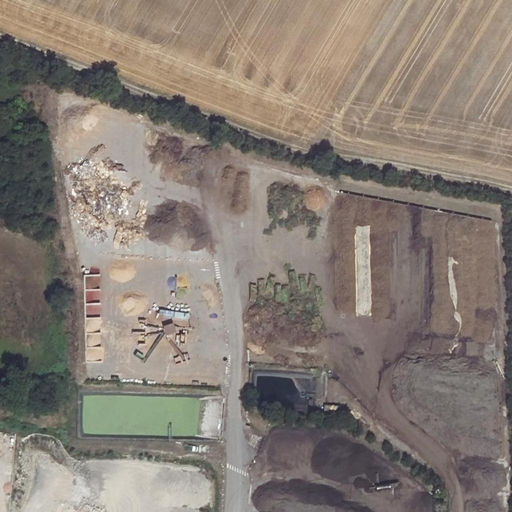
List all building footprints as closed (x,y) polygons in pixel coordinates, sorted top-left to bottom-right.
[(384,257),(384,249),(381,249),(380,231),(384,231),(384,215),(370,216),(372,258),(384,257)] [(110,240),(95,240),(95,252),(111,252),(110,240)] [(159,290),(157,315),(187,317),(189,292),(159,290)] [(383,318),(382,297),(370,298),(371,319),(383,318)] [(86,305),(87,314),(103,311),(102,303),(86,305)] [(178,322),(157,320),(156,346),(166,347),(164,372),(174,373),(178,322)] [(120,353),(91,352),(89,377),(119,378),(120,353)] [(339,413),(339,405),(324,406),(324,414),(339,413)]
